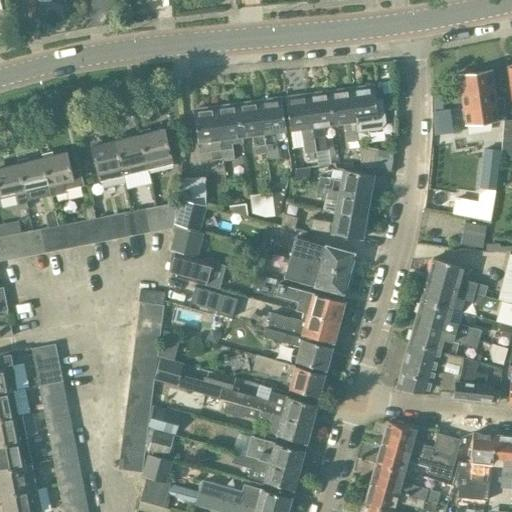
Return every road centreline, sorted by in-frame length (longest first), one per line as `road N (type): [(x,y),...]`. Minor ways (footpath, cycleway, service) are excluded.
road 1 (tertiary): [(0,80),(95,55),(417,25)]
road 2 (residential): [(417,25),(409,211),(358,396)]
road 3 (residential): [(358,396),(511,421)]
road 4 (residential): [(358,396),(324,511)]
